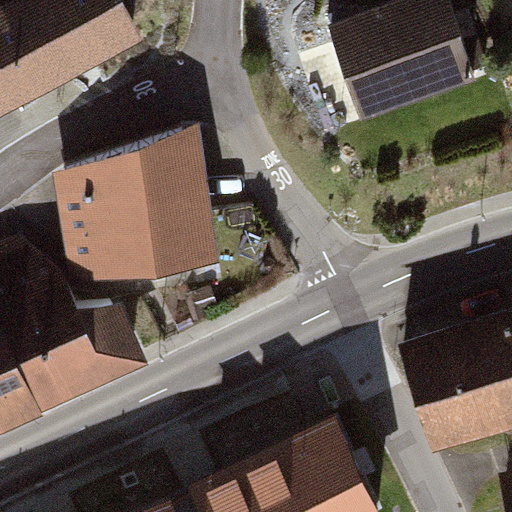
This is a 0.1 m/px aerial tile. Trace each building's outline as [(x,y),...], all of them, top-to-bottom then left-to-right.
[(136,39),(116,0),(22,0),(0,11),(0,71),(14,99),(136,39)] [(404,0),(340,21),(369,112),(486,75),(461,0),(404,0)] [(162,208),(209,190),(200,127),(63,173),(74,246),(146,238),(162,208)] [(146,238),(74,246),(79,278),(221,259),(209,190),(162,208),(146,238)] [(61,277),(0,303),(0,321),(35,400),(141,352),(121,303),(75,308),(61,277)] [(511,295),(410,328),(444,432),(511,409),(511,295)] [(0,416),(35,400),(0,321),(0,416)] [(367,511),(379,507),(336,414),(197,478),(212,511),(367,511)] [(176,511),(171,498),(136,511),(176,511)]
